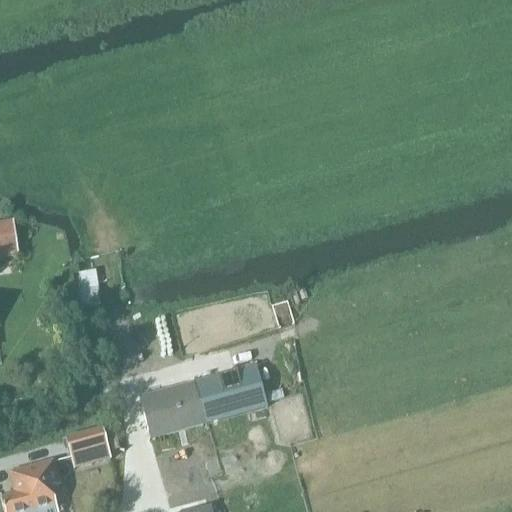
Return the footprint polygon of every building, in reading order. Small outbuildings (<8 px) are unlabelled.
[(0,225),(0,259),(16,257),(11,224),(0,225)] [(71,279),(75,314),(98,311),(94,276),(71,279)] [(143,395),(138,397),(149,437),(231,415),(219,374),(196,380),(193,370),(140,384),(143,395)] [(223,382),(230,406),(255,400),(248,375),(223,382)] [(102,431),(65,441),(70,460),(107,450),(102,431)] [(53,463),(8,475),(13,495),(0,498),(0,500),(3,511),(47,511),(56,510),(51,490),(59,488),(53,463)]
